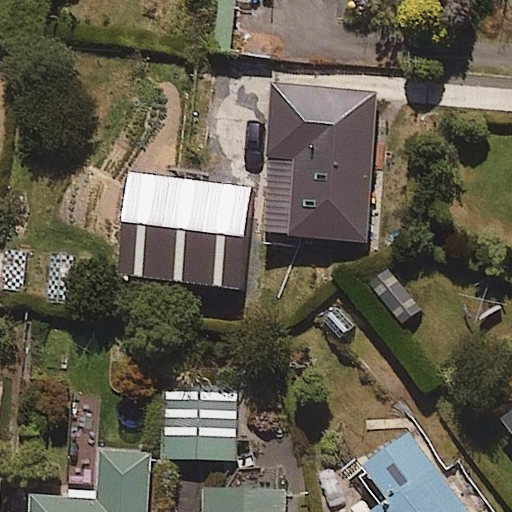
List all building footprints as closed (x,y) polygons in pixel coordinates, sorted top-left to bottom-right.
[(237,0),(218,0),(212,49),(232,51),(237,0)] [(382,90),(280,82),(267,230),(369,239),(382,90)] [(128,171),(116,276),(238,290),(250,185),(128,171)] [(391,261),(366,278),(401,327),(425,310),(391,261)] [(239,387),(169,385),(168,458),(238,459),(239,387)] [(474,511),(413,429),(366,464),(393,500),(377,511),(378,511),(474,511)] [(149,511),(154,453),(108,449),(105,500),(42,495),(40,511),(149,511)] [(289,511),(289,489),(210,490),(210,511),(289,511)]
